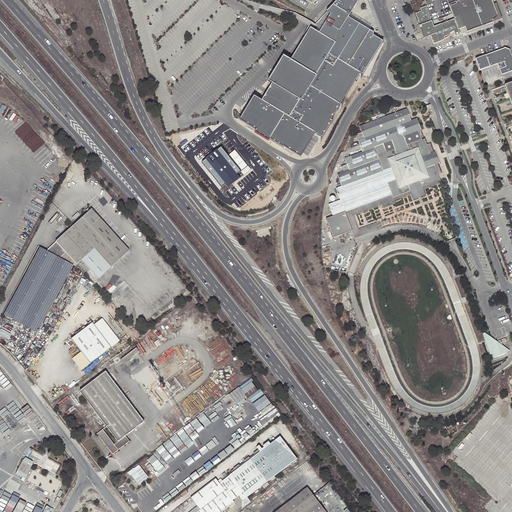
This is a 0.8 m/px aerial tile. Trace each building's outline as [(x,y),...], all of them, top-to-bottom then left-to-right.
[(359,0),(337,0),(327,12),(331,14),(325,23),(328,25),(327,26),(324,24),(319,33),(310,28),(291,60),(284,56),(268,81),(272,84),(262,100),(254,96),(240,120),(256,130),(255,133),(269,141),(270,140),(284,148),(285,147),(301,157),(316,133),(323,138),(333,121),(332,120),(360,73),(364,75),(384,41),(383,40),(380,42),(377,40),(374,38),(375,32),(362,25),(349,18),(352,13),(351,12),(353,9),(358,1),(359,0)] [(496,12),(496,11),(493,3),(491,0),(457,0),(455,1),(456,2),(449,5),(454,19),(458,28),(464,26),(466,31),(493,21),(492,18),(494,17),(495,17),(496,16),(496,15),(496,13),(496,12)] [(501,18),(496,2),(493,3),(496,11),(496,12),(496,13),(496,15),(496,16),(495,17),(494,17),(492,18),(493,21),(501,18)] [(442,40),(442,39),(445,37),(450,35),(450,33),(453,31),(455,35),(460,33),(458,28),(454,19),(434,27),(425,5),(419,7),(421,10),(415,13),(419,24),(418,25),(423,37),(430,35),(433,43),(442,40)] [(511,51),(511,49),(506,47),(505,48),(476,58),(480,70),(498,63),(502,74),(511,70),(511,53),(511,51)] [(336,186),(341,198),(329,203),(333,214),(326,217),(333,236),(352,229),(347,217),(345,210),(393,192),(394,195),(439,179),(440,178),(438,173),(435,164),(439,163),(440,162),(438,157),(435,151),(431,152),(427,143),(425,137),(408,144),(405,135),(422,129),(418,117),(412,119),(408,107),(361,124),(363,130),(357,132),(363,150),(346,157),(348,162),(342,165),(344,171),(338,173),(342,184),(336,186)] [(243,151),(217,156),(219,165),(245,160),(243,151)] [(206,161),(198,163),(201,172),(208,171),(206,161)] [(235,194),(218,179),(211,188),(227,202),(235,194)] [(345,210),(347,217),(354,214),(382,204),(383,207),(397,202),(396,199),(412,193),(414,198),(426,194),(424,188),(440,182),(439,179),(394,195),(393,192),(345,210)] [(76,266),(82,261),(98,279),(130,251),(92,209),(90,211),(88,212),(73,225),(56,241),(57,242),(47,251),(76,266)] [(354,214),(347,217),(352,229),(352,230),(359,228),(354,214)] [(376,221),(359,228),(352,230),(355,237),(378,228),(376,221)] [(39,247),(4,314),(37,332),(73,265),(39,247)] [(72,359),(76,363),(78,367),(81,371),(111,348),(93,323),(72,339),(81,352),(72,359)] [(494,344),(493,341),(496,341),(498,347),(503,345),(482,331),(488,346),(494,344)] [(498,347),(496,341),(493,341),(494,344),(488,346),(492,356),(505,351),(503,345),(498,347)] [(136,348),(120,360),(123,363),(139,351),(136,348)] [(106,371),(105,372),(103,374),(96,379),(86,387),(80,391),(118,441),(114,444),(103,430),(97,434),(113,454),(129,441),(125,436),(144,422),(106,371)] [(84,384),(86,387),(96,379),(94,376),(84,384)] [(251,382),(241,390),(247,398),(257,390),(251,382)] [(245,411),(239,416),(243,421),(249,417),(245,411)] [(237,426),(243,421),(239,416),(233,420),(237,426)] [(280,437),(276,441),(285,450),(286,448),(291,453),(290,454),(297,460),(280,437)] [(276,441),(271,445),(265,449),(282,471),(297,460),(290,454),(291,453),(286,448),(285,450),(276,441)] [(55,475),(60,466),(30,449),(25,458),(24,460),(16,474),(26,479),(27,476),(27,475),(33,465),(32,465),(33,462),(55,475)] [(282,471),(265,449),(263,451),(261,453),(230,476),(247,498),(282,471)] [(134,469),(131,471),(133,474),(131,476),(137,484),(140,483),(142,486),(145,484),(144,483),(146,481),(143,476),(145,474),(143,471),(140,473),(137,469),(135,471),(134,469)] [(250,507),(253,511),(275,511),(307,488),(312,484),(300,469),(250,507)] [(44,491),(58,493),(60,478),(48,477),(47,478),(46,478),(44,491)] [(222,511),(234,503),(225,490),(221,485),(216,478),(190,498),(197,507),(190,511),(222,511)] [(326,511),(314,496),(307,488),(275,511),(326,511)]
